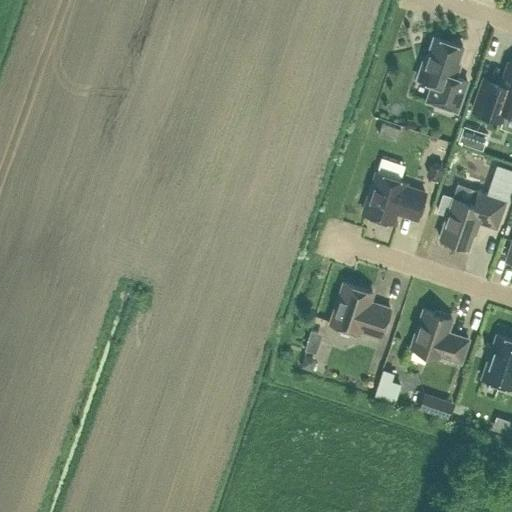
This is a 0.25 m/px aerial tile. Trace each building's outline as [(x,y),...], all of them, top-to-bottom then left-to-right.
[(457,62),(463,45),(434,35),(425,60),(423,60),(417,76),(432,81),(426,99),(456,109),(467,79),(453,74),(453,72),(456,71),(454,62),(457,62)] [(483,82),(473,109),(502,118),(499,125),(511,129),(511,61),(509,61),(501,83),(484,77),(483,82)] [(460,140),(484,148),(489,132),(465,124),(460,140)] [(434,159),(429,163),(426,171),(428,177),(436,179),(441,175),(443,167),(441,161),(434,159)] [(443,192),(437,209),(447,212),(439,235),(454,241),(455,244),(462,246),(465,244),(468,246),(473,231),(475,232),(479,220),(497,226),(506,199),(511,182),(511,168),(498,164),(488,192),(478,189),(473,203),(453,196),(443,192)] [(417,216),(425,191),(404,184),(406,180),(377,171),(363,210),(392,220),(396,209),(417,216)] [(381,334),(390,307),(369,300),(372,290),(344,281),(330,321),(359,331),(360,327),(381,334)] [(460,360),(468,337),(447,330),(452,317),(423,307),(410,345),(439,355),(440,353),(460,360)] [(318,332),(310,329),(304,348),(311,350),(318,332)] [(511,337),(497,332),(482,376),(511,385),(511,337)] [(303,353),(299,365),(311,369),(314,361),(311,356),(303,353)] [(394,397),(399,382),(390,379),(392,371),(383,368),(376,391),(394,397)] [(447,416),(447,415),(450,404),(438,400),(434,403),(431,411),(447,416)] [(511,422),(504,420),(500,432),(511,435),(511,422)]
